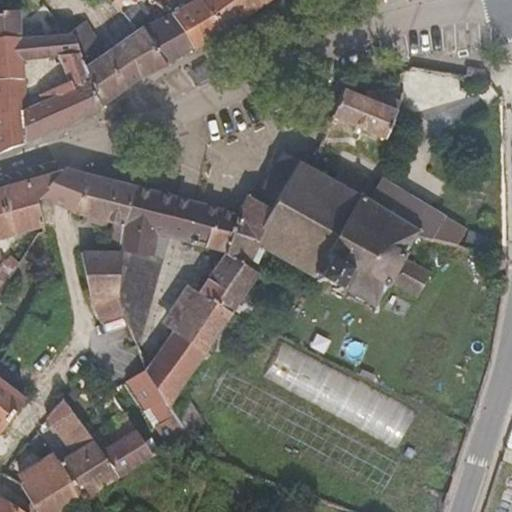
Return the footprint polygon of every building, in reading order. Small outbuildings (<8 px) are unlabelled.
[(135,0),(134,0),(115,0),(115,2),(118,7),(123,14),(135,0)] [(169,13),(153,22),(135,0),(123,14),(136,32),(142,27),(166,65),(194,48),(170,15),(169,13)] [(153,0),(169,13),(170,15),(176,9),(164,0),(153,0)] [(176,9),(170,15),(194,48),(222,32),(201,3),(197,0),(194,0),(176,10),(176,9)] [(197,0),(201,3),(222,32),(268,0),(197,0)] [(0,39),(18,38),(30,37),(29,27),(19,27),(19,13),(0,13),(0,39)] [(141,78),(166,65),(142,27),(136,32),(104,54),(84,22),(70,34),(78,54),(100,107),(141,78)] [(41,37),(40,26),(29,27),(30,37),(41,37)] [(18,38),(21,61),(51,58),(52,63),(59,62),(58,56),(78,54),(70,34),(67,34),(41,37),(30,37),(18,38)] [(0,81),(23,81),(21,61),(18,38),(0,39),(0,81)] [(69,89),(39,103),(42,134),(100,107),(78,54),(58,56),(59,62),(66,81),(69,89)] [(420,69),(413,68),(408,80),(414,83),(420,69)] [(485,70),(469,68),(468,77),(484,78),(485,70)] [(0,154),(25,144),(25,141),(24,110),(23,81),(0,81),(0,154)] [(333,117),(386,138),(399,103),(379,94),(377,98),(372,96),(369,102),(343,92),(333,117)] [(25,141),(42,134),(39,103),(24,110),(25,141)] [(324,131),(327,132),(331,122),(327,121),(323,121),(321,126),(324,131)] [(299,162),(284,152),(258,199),(272,208),(251,243),(261,248),(273,254),(271,258),(274,260),(276,256),(291,263),(289,267),(293,269),(294,265),(315,276),(313,280),(317,283),(320,278),(332,284),(330,289),(341,295),(344,290),(372,307),(371,311),(371,314),(376,314),(377,311),(376,305),(385,287),(389,289),(391,285),(417,297),(430,272),(405,258),(407,253),(404,251),(415,233),(419,235),(419,232),(420,226),(414,228),(391,215),(392,211),(393,210),(389,208),(387,213),(378,208),(362,199),(364,196),(364,195),(360,193),(358,197),(353,194),(351,192),(343,188),(345,185),(341,182),(338,185),(324,178),(326,173),(322,171),(320,175),(312,170),(299,163),(299,162)] [(61,209),(73,215),(85,176),(71,172),(62,169),(58,171),(57,175),(40,197),(61,209)] [(342,169),(336,179),(341,182),(345,185),(343,188),(351,192),(353,194),(358,197),(360,193),(364,195),(364,196),(362,199),(378,208),(387,213),(389,208),(393,210),(392,211),(391,215),(414,228),(420,226),(419,232),(419,235),(432,239),(444,216),(381,179),(377,187),(367,184),(342,169)] [(0,190),(0,237),(43,225),(37,201),(40,197),(57,175),(0,190)] [(85,176),(73,215),(90,219),(89,225),(105,228),(105,223),(114,225),(110,232),(108,246),(122,246),(123,226),(135,188),(85,176)] [(149,257),(160,261),(167,238),(225,252),(242,216),(239,215),(135,188),(123,226),(122,246),(122,253),(149,257)] [(225,252),(246,267),(250,261),(261,248),(251,243),(272,208),(258,199),(248,194),(239,215),(242,216),(225,252)] [(27,239),(14,244),(21,260),(31,244),(27,239)] [(21,260),(14,244),(0,265),(0,275),(7,281),(21,260)] [(246,267),(225,252),(146,368),(146,370),(162,396),(169,407),(231,313),(257,274),(246,267)] [(119,298),(122,253),(82,254),(91,297),(102,327),(126,317),(119,298)] [(130,327),(137,345),(160,261),(149,257),(122,253),(119,298),(126,317),(130,327)] [(505,278),(509,258),(491,253),(486,273),(505,278)] [(260,276),(265,270),(250,261),(246,267),(257,274),(260,276)] [(48,297),(38,292),(8,348),(25,358),(43,325),(35,321),(48,297)] [(146,410),(142,412),(167,446),(187,434),(169,407),(162,396),(146,370),(127,380),(146,410)] [(356,378),(338,413),(399,443),(416,408),(356,378)] [(0,431),(23,400),(0,382),(0,431)] [(67,392),(62,399),(65,404),(71,397),(67,392)] [(62,399),(47,419),(59,435),(77,421),(65,404),(62,399)] [(113,428),(121,442),(99,452),(118,480),(153,458),(126,419),(113,428)] [(99,452),(77,421),(59,435),(73,453),(21,485),(20,486),(36,511),(64,511),(118,480),(99,452)] [(20,511),(0,498),(0,511),(20,511)]
